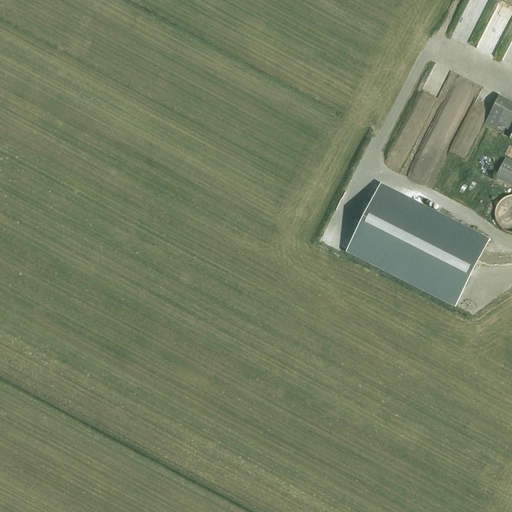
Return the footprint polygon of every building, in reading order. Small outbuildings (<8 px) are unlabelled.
[(435,68),(434,73),(450,79),(452,74),(435,68)] [(384,86),(389,77),(383,75),(379,83),(384,86)] [(459,117),(471,90),(458,84),(447,110),(454,113),(453,115),(459,117)] [(511,139),(511,102),(500,96),(484,125),(494,130),(497,124),(511,131),(511,134),(510,138),(511,139)] [(473,121),(464,133),(468,136),(465,141),(470,144),(482,127),(473,121)] [(511,162),(505,159),(496,177),(511,185),(511,162)] [(456,305),(488,241),(381,187),(348,251),(456,305)] [(511,195),(511,196),(508,196),(505,198),(501,201),(499,203),(497,206),(496,209),(495,214),(496,218),(496,221),(499,225),(501,228),(503,230),(506,231),(511,233),(511,232),(511,195)]
